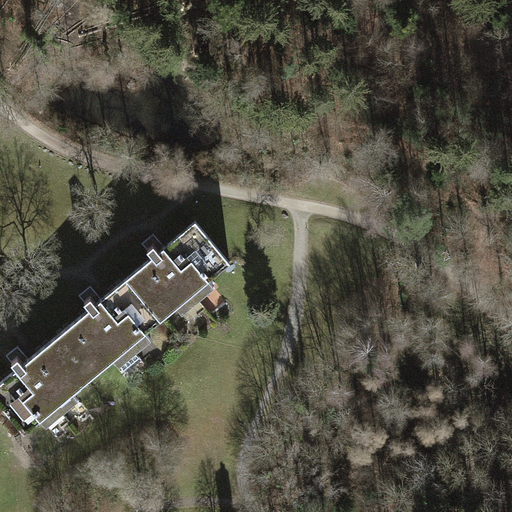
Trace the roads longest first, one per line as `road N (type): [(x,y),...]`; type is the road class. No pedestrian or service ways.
road 1 (track): [(0,109),(122,167),(353,218),(411,243),(511,315)]
road 2 (track): [(302,206),(294,338),(244,452),(240,481),(254,511)]
